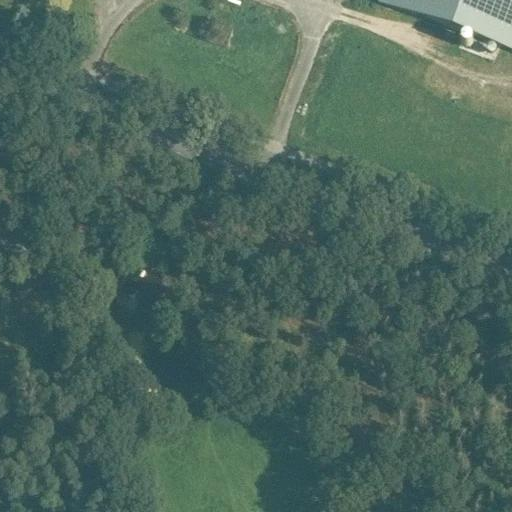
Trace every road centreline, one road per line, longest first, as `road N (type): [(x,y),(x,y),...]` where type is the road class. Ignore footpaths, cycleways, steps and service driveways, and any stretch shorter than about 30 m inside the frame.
road 1 (tertiary): [(511,268),(0,69)]
road 2 (track): [(149,511),(0,121)]
